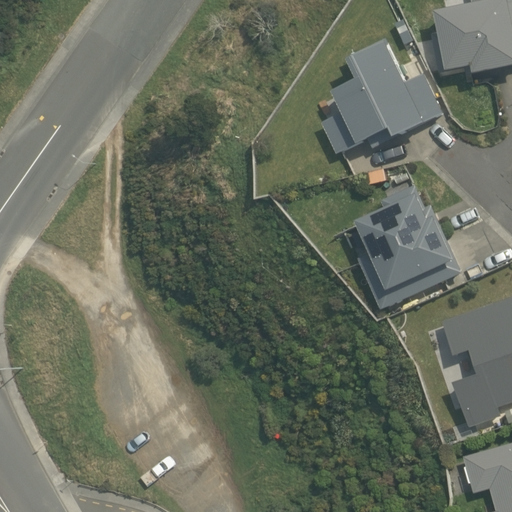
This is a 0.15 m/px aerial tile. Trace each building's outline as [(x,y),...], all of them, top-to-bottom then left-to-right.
[(470,76),(511,67),(511,0),(475,0),(476,4),(443,10),(448,34),(436,36),(443,73),(469,68),(470,76)] [(379,148),(449,114),(429,74),(415,81),(394,37),(351,58),(362,80),(340,91),(350,111),(326,123),(342,155),(374,139),(379,148)] [(364,221),(378,252),(363,258),(387,310),(468,274),(462,261),(463,260),(443,216),(442,217),(436,205),(432,207),(426,194),(425,194),(421,186),(386,200),(390,210),(364,221)] [(511,299),(447,321),(460,356),(476,351),(484,375),(460,383),(475,427),(507,416),(504,406),(511,403),(511,299)] [(511,511),(511,443),(469,456),(479,492),(495,488),(501,511),(497,511),(511,511)]
